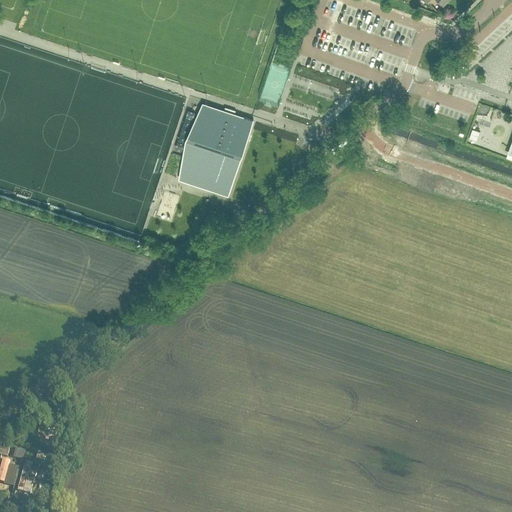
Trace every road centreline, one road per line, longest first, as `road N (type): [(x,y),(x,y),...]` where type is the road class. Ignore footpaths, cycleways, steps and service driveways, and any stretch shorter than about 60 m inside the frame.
road 1 (unclassified): [(0,411),(77,366),(361,126)]
road 2 (residential): [(361,126),(390,151),(511,194)]
road 3 (unclassified): [(403,84),(422,90),(511,7)]
road 4 (unclassified): [(403,84),(424,35),(463,31),(496,0)]
